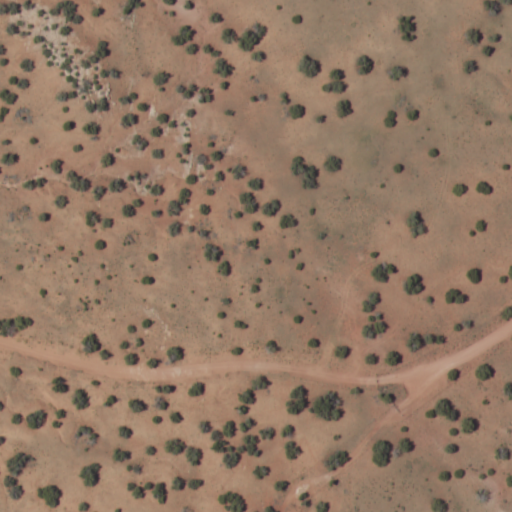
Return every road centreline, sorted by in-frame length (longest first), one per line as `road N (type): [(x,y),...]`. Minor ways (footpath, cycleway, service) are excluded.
road 1 (residential): [(468,353),(352,379),(256,367),(114,383),(0,349)]
road 2 (track): [(283,511),(468,353)]
